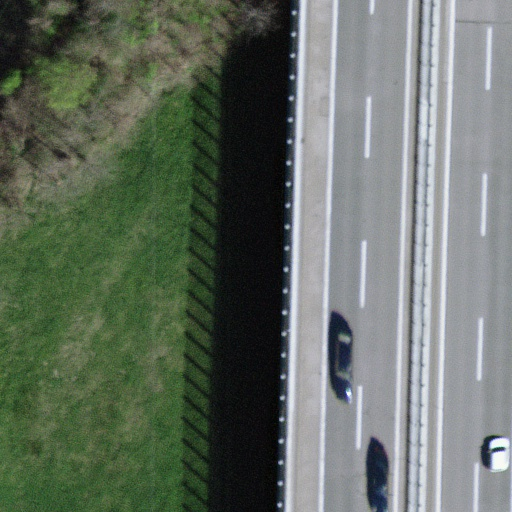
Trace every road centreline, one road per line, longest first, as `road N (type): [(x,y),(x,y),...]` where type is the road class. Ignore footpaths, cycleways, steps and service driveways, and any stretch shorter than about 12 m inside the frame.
road 1 (motorway): [(374,0),(360,511)]
road 2 (motorway): [(480,511),(493,0)]
